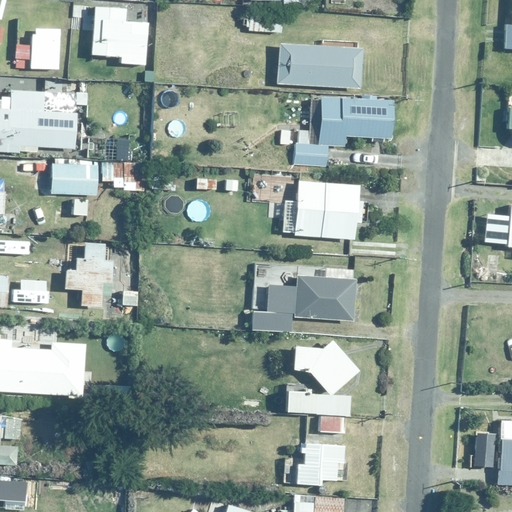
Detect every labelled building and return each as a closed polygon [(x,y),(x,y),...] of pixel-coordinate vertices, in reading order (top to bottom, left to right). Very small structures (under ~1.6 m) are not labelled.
[(298,0),(279,0),(280,19),(299,19),(298,0)] [(123,5),(91,3),(88,54),(116,56),(116,63),(144,65),(147,21),(122,19),(123,5)] [(245,26),(245,31),(279,32),(279,17),(239,15),(239,26),(245,26)] [(27,59),(27,68),(56,69),(57,28),(29,27),(28,42),(12,41),(11,58),(27,59)] [(356,46),(275,44),(274,84),(355,86),(356,46)] [(86,93),(7,90),(6,97),(0,96),(0,150),(34,152),(35,147),(73,148),(74,124),(78,124),(78,114),(74,114),(74,105),(86,105),(86,93)] [(391,99),(306,97),(306,129),(296,129),(296,142),(290,142),(289,166),(324,166),(325,144),(340,145),(341,136),(390,137),(391,99)] [(238,111),(219,111),(219,126),(238,126),(238,111)] [(34,159),(16,158),(15,172),(34,173),(34,159)] [(55,215),(70,215),(86,215),(86,195),(95,195),(95,162),(48,161),(47,192),(69,193),(69,207),(55,206),(55,215)] [(147,162),(98,162),(98,181),(111,181),(111,187),(120,187),(120,190),(147,190),(147,162)] [(216,174),(193,174),(192,189),(216,189),(216,174)] [(346,248),(351,248),(354,183),(295,180),(294,198),(282,198),(280,231),(292,232),(292,236),(322,237),(321,254),(345,255),(346,248)] [(0,220),(3,221),(3,197),(11,197),(11,184),(0,184),(0,220)] [(511,202),(507,202),(505,216),(488,215),(487,221),(482,221),(481,242),(503,244),(503,246),(511,247),(511,202)] [(110,288),(111,257),(103,257),(104,241),(82,240),(81,257),(72,256),(72,268),(62,268),(62,288),(77,288),(76,305),(99,306),(99,288),(110,288)] [(290,331),(290,316),(351,318),(353,276),(320,275),(321,265),(251,263),(249,329),(290,331)] [(136,288),(118,288),(118,305),(136,305),(136,288)] [(0,390),(88,393),(89,370),(83,370),(84,341),(48,340),(48,346),(9,345),(9,338),(0,337),(0,390)] [(357,368),(330,339),(321,344),(290,344),(290,380),(284,380),(284,412),(316,414),(316,431),(342,432),(342,415),(348,415),(349,394),(329,393),(357,368)] [(18,414),(0,413),(0,463),(18,464),(19,445),(0,444),(0,435),(17,436),(18,414)] [(511,414),(498,414),(496,485),(511,484),(511,414)] [(281,455),(280,484),(320,484),(320,480),(343,480),(344,434),(301,434),(301,455),(281,455)] [(0,494),(12,495),(12,478),(0,477),(0,494)] [(319,493),(290,492),(289,511),(341,511),(342,498),(319,497),(319,493)]
